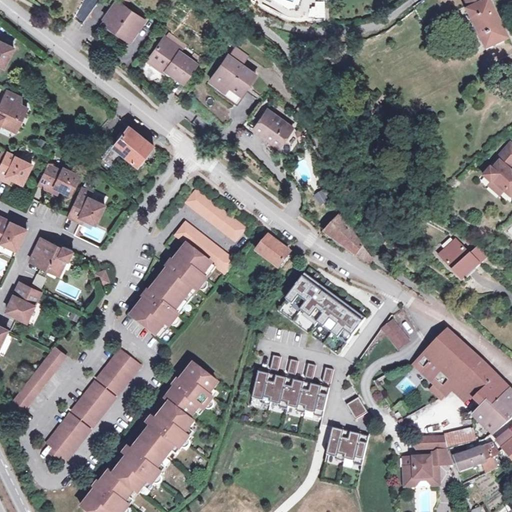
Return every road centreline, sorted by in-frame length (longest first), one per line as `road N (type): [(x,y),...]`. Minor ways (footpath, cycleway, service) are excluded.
road 1 (residential): [(108,323),(27,435),(39,474),(58,478),(81,457),(152,366),(152,354)]
road 2 (residential): [(445,314),(360,235),(315,140),(290,54),(261,22)]
road 3 (residential): [(187,150),(0,0)]
road 4 (residential): [(394,288),(308,239),(197,158)]
road 5 (residential): [(261,22),(327,35),(358,32),(412,0)]
